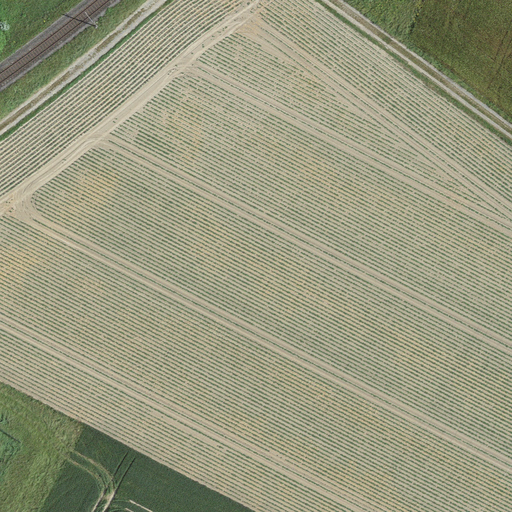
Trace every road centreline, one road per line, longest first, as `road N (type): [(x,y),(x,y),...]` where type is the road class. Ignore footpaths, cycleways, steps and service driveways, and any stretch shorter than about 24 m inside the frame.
road 1 (track): [(511,133),(333,0)]
road 2 (track): [(157,0),(0,132)]
